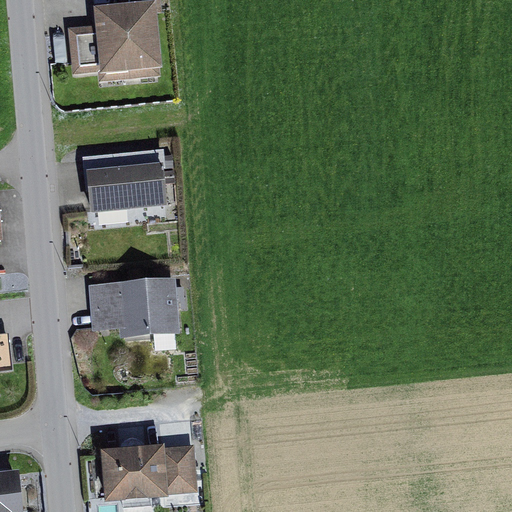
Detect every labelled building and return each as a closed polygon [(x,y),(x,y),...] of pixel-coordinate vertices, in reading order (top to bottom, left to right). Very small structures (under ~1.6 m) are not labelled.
[(78,29),(82,73),(156,67),(150,7),(92,12),(94,27),(78,29)] [(85,154),(87,173),(165,165),(163,145),(85,154)] [(87,173),(93,227),(171,219),(165,165),(87,173)] [(174,285),(88,293),(92,340),(178,333),(174,285)] [(0,378),(13,377),(9,339),(0,340),(0,378)] [(105,459),(109,500),(199,493),(195,451),(143,456),(105,459)] [(0,511),(24,511),(21,475),(0,476),(0,511)]
